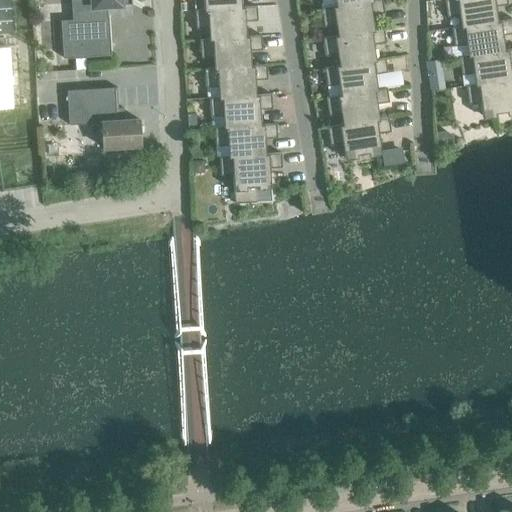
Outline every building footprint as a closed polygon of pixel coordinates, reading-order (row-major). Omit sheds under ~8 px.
[(0,0),(0,32),(11,32),(9,0),(0,0)] [(109,56),(110,56),(108,16),(107,16),(106,6),(130,4),(130,5),(131,5),(130,0),(70,0),(71,20),(61,21),(60,20),(62,59),(63,59),(63,58),(74,58),(85,57),(109,56)] [(202,0),(203,10),(204,11),(241,8),(241,7),(240,0),(202,0)] [(335,25),(337,36),(374,31),(374,30),(372,15),(384,13),(381,0),(374,0),(373,0),(373,1),(336,7),(335,6),(320,8),(323,27),(335,25)] [(459,16),(460,27),(497,22),(497,21),(495,6),(507,5),(506,0),(444,0),(447,17),(459,16)] [(208,28),(208,39),(208,40),(246,37),(245,21),(257,21),(256,6),(241,7),(241,8),(204,11),(203,10),(194,10),(195,29),(208,28)] [(466,45),(468,55),(468,56),(505,51),(505,50),(502,35),(511,33),(511,19),(497,21),(497,22),(460,27),(451,28),(454,46),(466,45)] [(337,55),(339,65),(339,66),(376,61),(376,60),(373,45),(385,43),(383,29),(374,30),(374,31),(337,36),(322,38),(325,56),(337,55)] [(213,58),(213,68),(213,69),(251,67),(251,66),(250,51),(262,50),(261,36),(246,37),(208,40),(208,39),(199,40),(200,58),(213,58)] [(473,73),(475,84),(475,85),(511,80),(511,79),(510,64),(511,63),(511,49),(505,50),(505,51),(468,56),(468,55),(458,57),(461,75),(473,73)] [(85,57),(74,58),(75,70),(86,69),(85,57)] [(339,84),(340,95),(340,96),(377,90),(375,74),(387,73),(384,58),(376,60),(376,61),(339,66),(339,65),(323,68),(326,86),(339,84)] [(217,87),(218,98),(218,99),(256,96),(256,95),(255,80),(267,79),(266,65),(251,66),(251,67),(213,69),(213,68),(204,69),(205,88),(217,87)] [(475,85),(475,84),(465,86),(468,104),(480,103),(482,115),(511,110),(511,79),(511,80),(475,85)] [(100,123),(102,148),(139,146),(138,119),(116,121),(114,89),(116,89),(116,87),(66,91),(68,125),(100,123)] [(340,114),(342,125),(342,126),(379,120),(378,119),(376,104),(388,102),(386,88),(377,90),(340,96),(340,95),(325,97),(328,116),(340,114)] [(222,116),(223,127),(223,128),(261,126),(260,125),(260,110),(271,109),(271,94),(256,95),(256,96),(218,99),(218,98),(209,98),(210,117),(222,116)] [(197,115),(186,115),(187,129),(197,129),(197,115)] [(342,126),(342,125),(327,127),(329,146),(342,144),(344,156),(381,150),(378,134),(390,132),(387,118),(378,119),(379,120),(342,126)] [(227,145),(228,157),(265,155),(265,154),(264,139),(276,138),(275,124),(260,125),(261,126),(223,128),(223,127),(213,128),(215,146),(227,145)] [(196,148),(190,148),(191,158),(201,157),(201,151),(196,148)] [(228,157),(218,157),(220,176),(232,175),(233,203),(256,202),(255,186),(270,185),(269,168),(281,167),(280,153),(265,154),(265,155),(228,157)] [(203,161),(191,161),(192,174),(199,173),(203,168),(203,161)]
